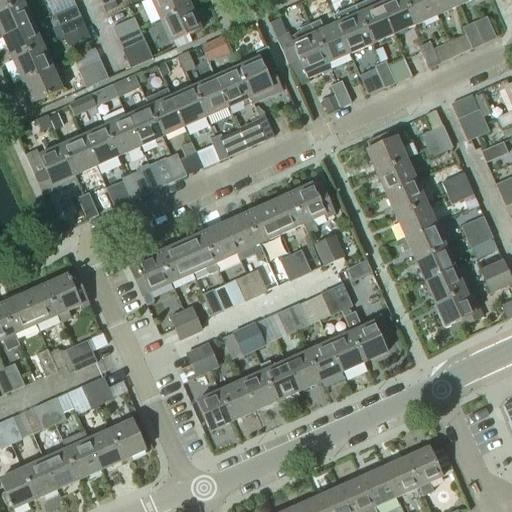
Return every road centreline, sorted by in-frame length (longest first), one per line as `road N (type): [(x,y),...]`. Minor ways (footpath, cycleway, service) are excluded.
road 1 (residential): [(511,50),(103,229),(91,244),(91,267),(195,493)]
road 2 (tertiary): [(195,493),(437,390)]
road 3 (residential): [(437,390),(496,508)]
